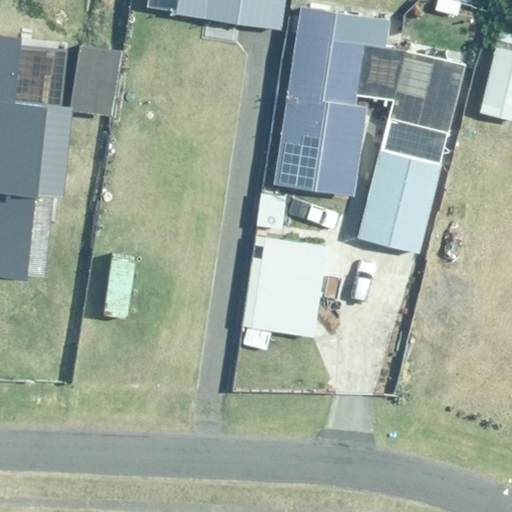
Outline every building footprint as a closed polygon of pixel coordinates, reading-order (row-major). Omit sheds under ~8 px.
[(142,0),(142,4),(277,26),(281,0),(142,0)] [(390,103),(387,116),(450,135),(471,64),(387,41),(391,18),(304,0),(296,0),(267,182),(340,194),(356,97),(390,103)] [(511,27),(497,23),(474,111),(511,121),(511,27)] [(116,44),(77,38),(67,105),(106,110),(116,44)] [(441,161),(380,143),(353,232),(414,250),(441,161)] [(48,180),(0,174),(0,274),(38,278),(48,180)] [(285,191),(256,186),(235,325),(315,337),(330,235),(280,227),(285,191)]
